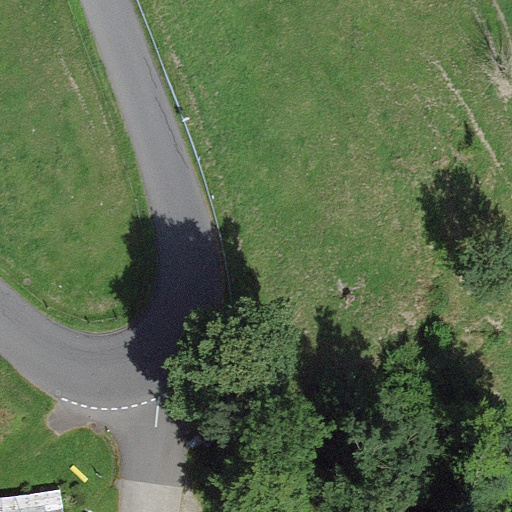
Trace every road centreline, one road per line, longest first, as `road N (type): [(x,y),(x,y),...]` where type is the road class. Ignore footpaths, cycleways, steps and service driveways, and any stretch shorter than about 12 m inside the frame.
road 1 (tertiary): [(0,315),(67,361),(113,366),(153,349),(185,305),(189,247),(109,0)]
road 2 (track): [(146,511),(153,349)]
